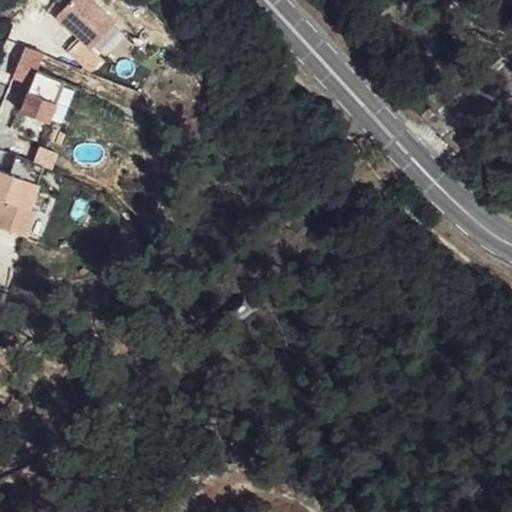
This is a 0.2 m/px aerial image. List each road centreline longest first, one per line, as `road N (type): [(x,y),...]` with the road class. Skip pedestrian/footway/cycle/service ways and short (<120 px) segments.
road 1 (tertiary): [(265,0),(479,216),(511,235)]
road 2 (track): [(358,511),(243,471),(155,511)]
